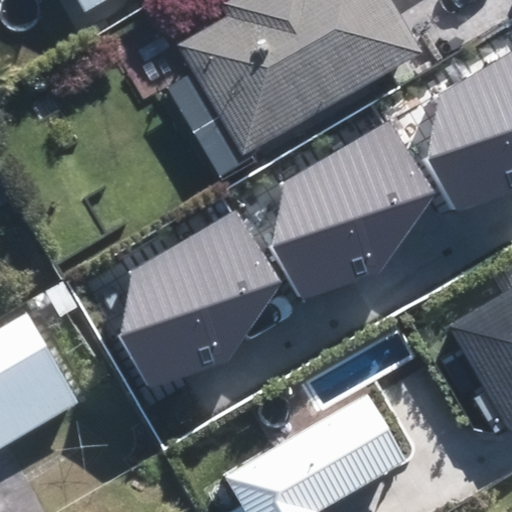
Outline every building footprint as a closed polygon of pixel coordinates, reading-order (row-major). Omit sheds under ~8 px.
[(30,0),(49,32),(104,0),(30,0)] [(229,16),(180,45),(247,158),(427,53),(396,0),(225,0),(221,3),(229,16)] [(455,208),(511,189),(511,49),(439,92),(427,157),(455,208)] [(299,299),(381,272),(434,193),(389,121),(283,183),(271,247),(299,299)] [(146,387),(229,361),(281,282),(236,210),(130,271),(118,336),(146,387)] [(511,288),(451,325),(511,427),(511,288)] [(0,321),(0,439),(52,409),(0,321)] [(319,511),(408,462),(368,393),(223,476),(241,507),(231,511),(319,511)]
